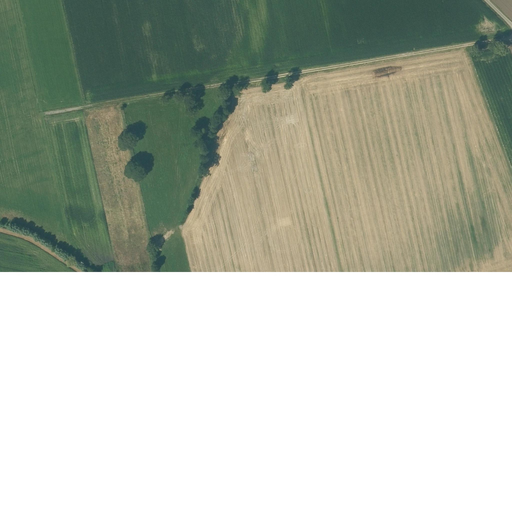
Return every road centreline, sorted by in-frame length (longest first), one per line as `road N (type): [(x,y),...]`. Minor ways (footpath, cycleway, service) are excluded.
road 1 (track): [(511,37),(188,90)]
road 2 (track): [(40,115),(188,90)]
